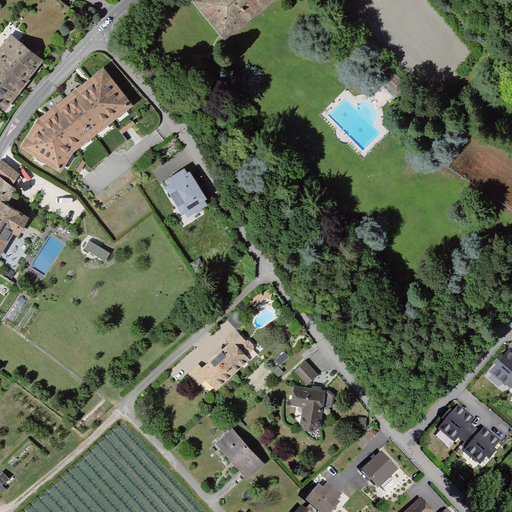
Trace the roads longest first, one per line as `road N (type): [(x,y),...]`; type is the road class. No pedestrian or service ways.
road 1 (residential): [(263,273),(120,411),(214,511)]
road 2 (residential): [(263,273),(179,134),(97,34)]
road 3 (residential): [(393,438),(263,273)]
road 4 (residential): [(511,314),(393,438)]
road 5 (residential): [(0,150),(33,100),(97,34)]
